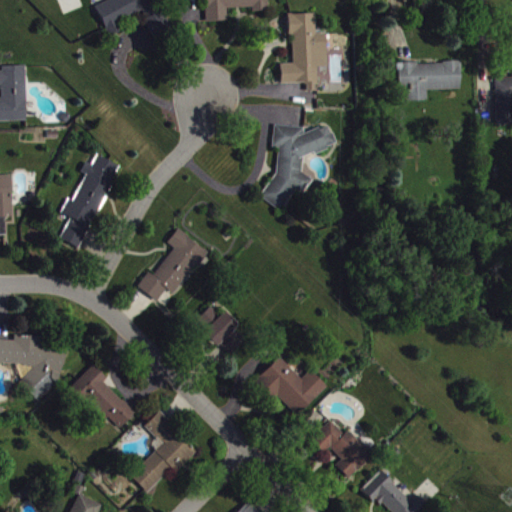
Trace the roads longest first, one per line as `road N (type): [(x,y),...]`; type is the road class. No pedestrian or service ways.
road 1 (residential): [(309,511),(90,298),(49,284),(0,285)]
road 2 (residential): [(90,298),(156,183),(223,104)]
